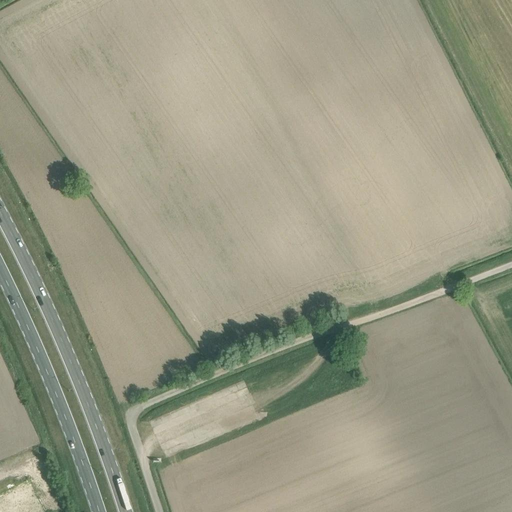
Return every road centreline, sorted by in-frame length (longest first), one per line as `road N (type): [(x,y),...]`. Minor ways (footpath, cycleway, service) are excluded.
road 1 (unclassified): [(159,511),(132,428),(141,406),(511,264)]
road 2 (primary): [(126,511),(66,345),(0,210)]
road 3 (primary): [(0,282),(92,511)]
